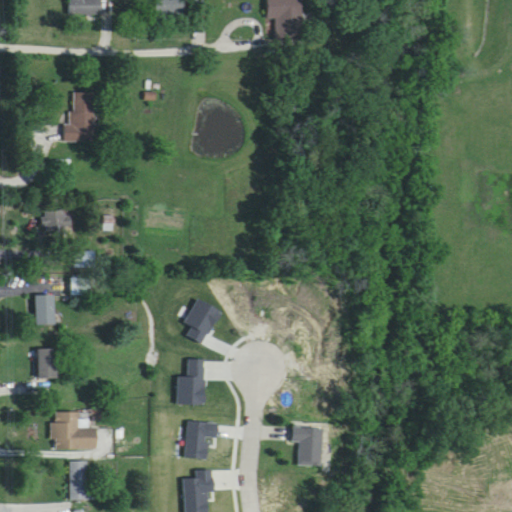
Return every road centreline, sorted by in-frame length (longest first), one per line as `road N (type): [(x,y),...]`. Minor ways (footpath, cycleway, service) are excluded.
road 1 (residential): [(0,45),(138,58),(260,51)]
road 2 (residential): [(257,370),(252,511)]
